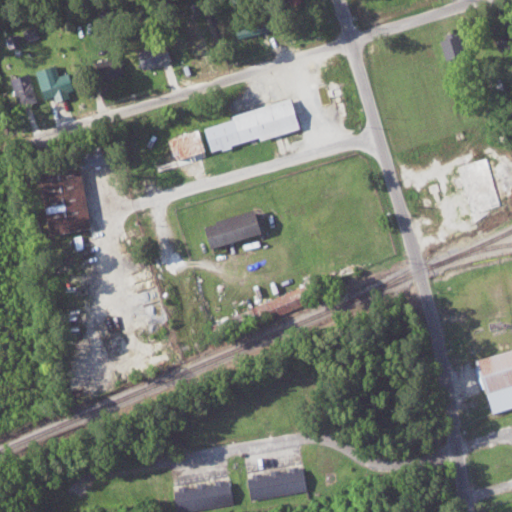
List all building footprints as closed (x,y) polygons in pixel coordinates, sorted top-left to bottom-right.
[(140,69),(169,58),(163,41),(134,51),(140,69)] [(92,60),(97,80),(123,73),(119,54),(92,60)] [(33,69),(40,98),(51,95),(53,100),(65,96),(56,62),(33,69)] [(18,106),(36,100),(27,71),(8,77),(18,106)] [(295,128),(288,97),(228,112),(230,118),(201,125),(206,149),(295,128)] [(171,158),(200,151),(195,129),(165,136),(171,158)] [(101,164),(101,143),(75,144),(76,165),(101,164)] [(473,209),(495,203),(483,156),(460,162),(462,172),(448,175),(451,187),(467,183),(473,209)] [(87,227),(77,164),(36,171),(46,234),(87,227)] [(202,245),(254,234),(249,210),(197,222),(202,245)] [(511,405),(511,346),(471,358),(487,413),(511,405)] [(229,502),(226,479),(171,487),(175,510),(229,502)]
